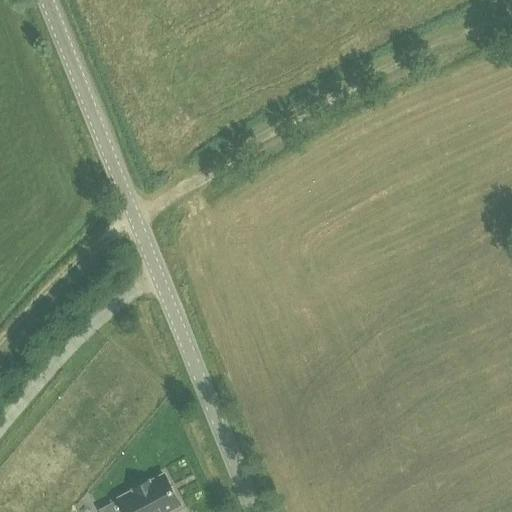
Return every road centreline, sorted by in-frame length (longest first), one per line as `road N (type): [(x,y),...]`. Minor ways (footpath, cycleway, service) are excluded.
road 1 (track): [(0,350),(134,216),(511,18)]
road 2 (tertiary): [(254,511),(46,0)]
